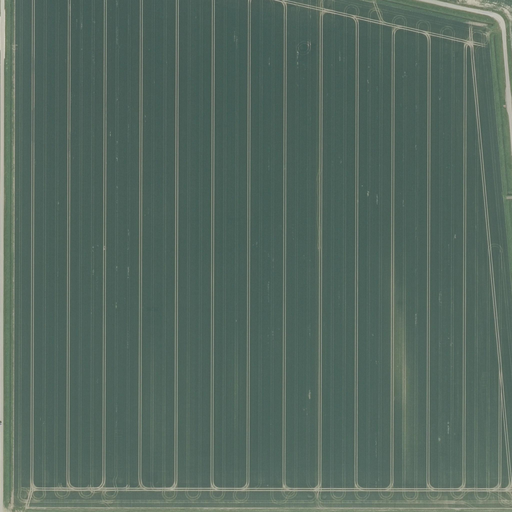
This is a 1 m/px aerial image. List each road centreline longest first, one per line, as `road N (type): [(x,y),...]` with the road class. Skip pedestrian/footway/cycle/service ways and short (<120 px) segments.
road 1 (unclassified): [(1,511),(3,0)]
road 2 (unclassified): [(511,130),(503,25),(490,14),(425,0)]
